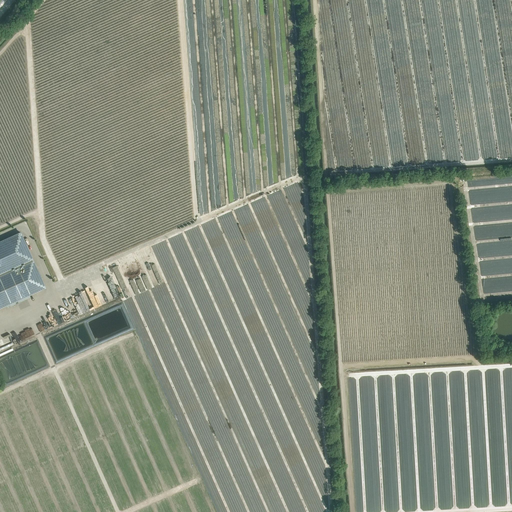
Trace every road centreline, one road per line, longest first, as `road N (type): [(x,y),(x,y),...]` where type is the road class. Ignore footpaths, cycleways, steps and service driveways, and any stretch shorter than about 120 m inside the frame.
road 1 (unknown): [(117,511),(27,306)]
road 2 (unknown): [(57,281),(198,217)]
